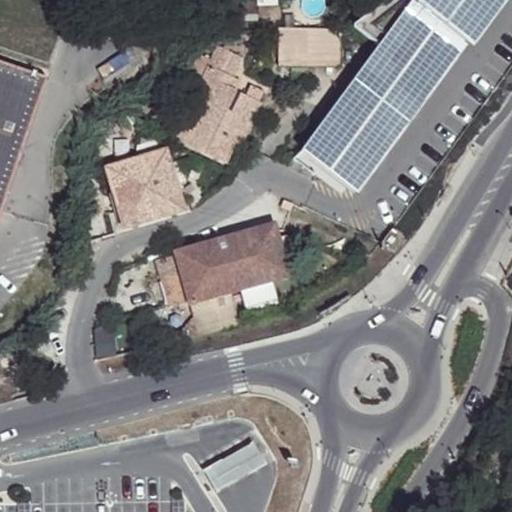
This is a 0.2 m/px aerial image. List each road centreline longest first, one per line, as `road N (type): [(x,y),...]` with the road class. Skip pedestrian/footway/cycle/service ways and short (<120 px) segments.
road 1 (unclassified): [(322,382),(262,367),(0,436)]
road 2 (tertiary): [(442,288),(483,287),(499,305),(501,323),(470,412),(400,511)]
road 3 (primary): [(362,441),(418,433),(440,402),(439,364),(415,334)]
road 4 (primary): [(511,159),(442,288)]
road 5 (primary): [(415,334),(381,324),(347,335),(322,382)]
